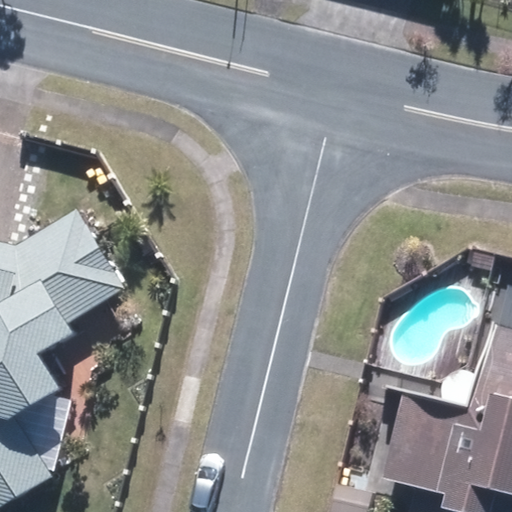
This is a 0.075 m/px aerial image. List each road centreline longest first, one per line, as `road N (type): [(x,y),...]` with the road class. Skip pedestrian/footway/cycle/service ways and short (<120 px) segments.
road 1 (residential): [(235,511),(335,94)]
road 2 (residential): [(335,94),(0,8)]
road 3 (residential): [(511,129),(335,94)]
